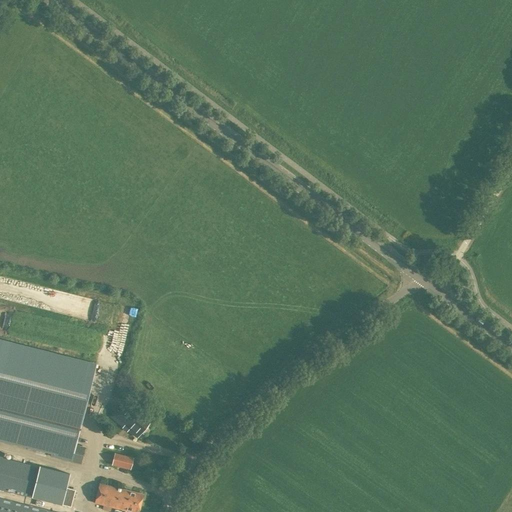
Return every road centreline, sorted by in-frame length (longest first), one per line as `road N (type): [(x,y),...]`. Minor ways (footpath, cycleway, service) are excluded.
road 1 (secondary): [(46,0),(420,277)]
road 2 (tertiary): [(168,511),(256,399),(420,277)]
road 3 (unclassified): [(436,290),(511,163)]
